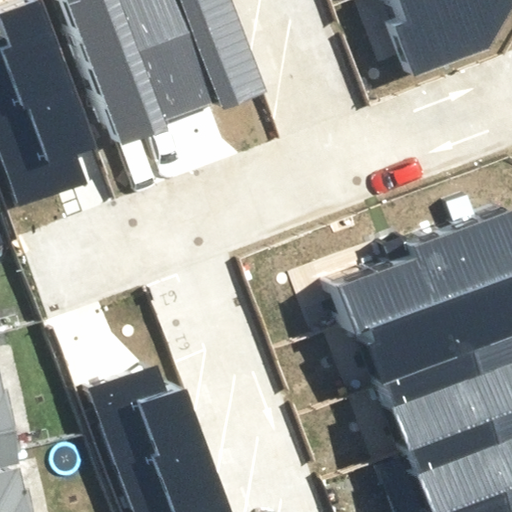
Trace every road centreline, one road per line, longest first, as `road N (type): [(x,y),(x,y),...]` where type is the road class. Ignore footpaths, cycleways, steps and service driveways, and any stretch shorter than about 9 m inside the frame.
road 1 (residential): [(206,214),(316,511)]
road 2 (residential): [(298,0),(356,166)]
road 3 (residential): [(511,117),(356,166)]
road 4 (residential): [(356,166),(206,214)]
